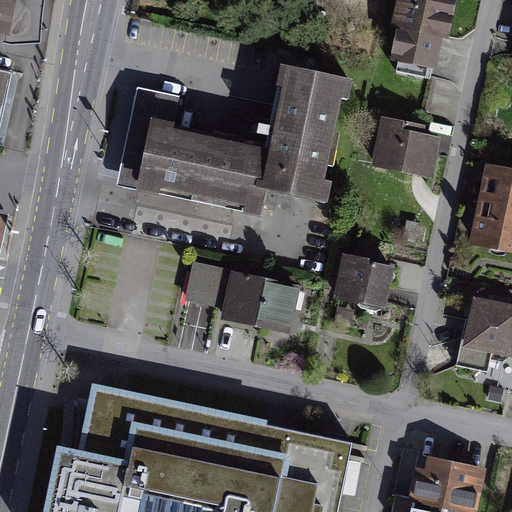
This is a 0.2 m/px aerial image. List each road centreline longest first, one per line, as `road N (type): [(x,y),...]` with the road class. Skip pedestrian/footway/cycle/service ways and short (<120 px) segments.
road 1 (residential): [(491,0),(406,410)]
road 2 (residential): [(28,337),(406,410)]
road 3 (secondary): [(94,0),(28,337)]
road 4 (secondary): [(28,337),(0,470)]
